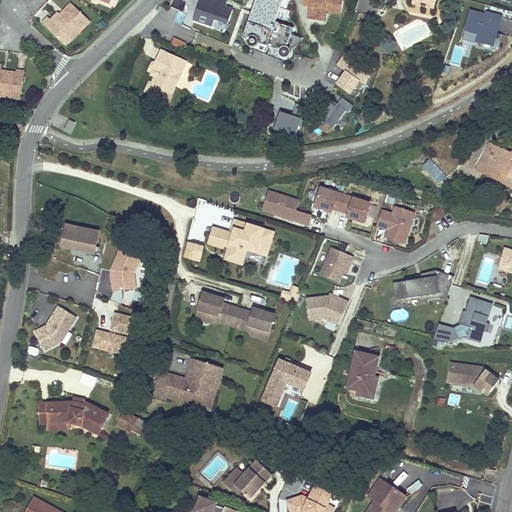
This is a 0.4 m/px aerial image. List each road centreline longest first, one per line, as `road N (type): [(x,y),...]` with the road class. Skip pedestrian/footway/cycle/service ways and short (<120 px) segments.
road 1 (residential): [(73,77),(27,152),(22,252),(0,389)]
road 2 (track): [(509,481),(415,452),(407,432),(417,364),(397,346),(365,347)]
